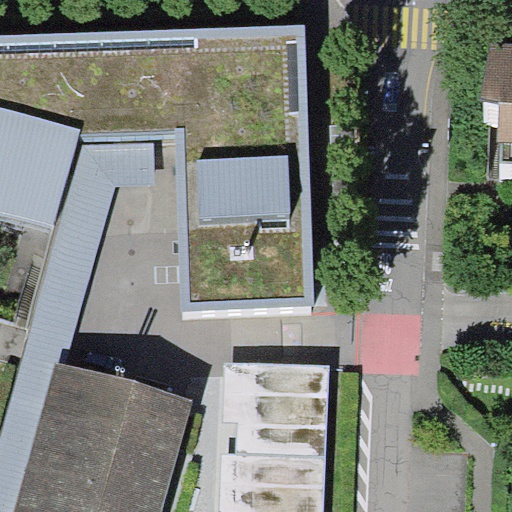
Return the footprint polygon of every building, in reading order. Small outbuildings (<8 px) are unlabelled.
[(183,313),(315,306),(302,39),(0,47),(0,213),(67,228),(86,145),(165,143),(180,142),(183,313)] [(511,60),(488,60),(486,129),(502,130),(501,175),(511,175),(511,60)] [(0,455),(0,511),(20,511),(58,384),(116,189),(156,185),(165,143),(86,145),(67,228),(0,455)] [(323,511),(331,370),(229,365),(226,420),(244,421),(242,458),(225,457),(222,511),(323,511)] [(165,511),(191,423),(58,384),(20,511),(165,511)]
